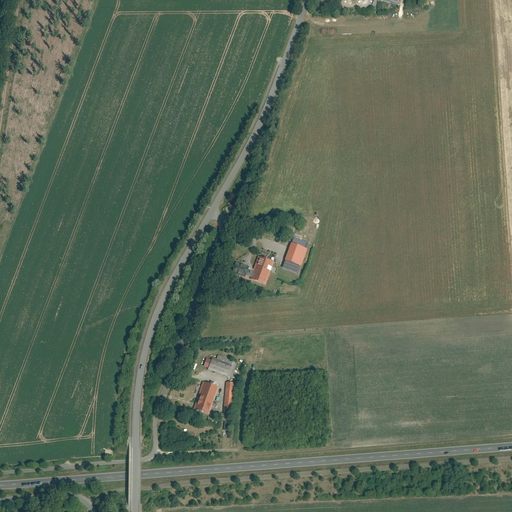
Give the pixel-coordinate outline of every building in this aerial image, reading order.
[(293,237),(291,243),(305,248),(308,239),(299,236),(299,239),(293,237)] [(291,243),(290,243),(282,267),(299,273),(307,249),(305,248),(291,243)] [(273,262),(258,257),(252,272),(250,277),(250,279),(265,285),(270,271),(272,267),(273,262)] [(247,268),(234,263),(231,273),(244,277),(244,275),(246,270),(247,268)] [(207,368),(207,369),(230,378),(235,362),(217,356),(216,359),(211,357),(210,360),(207,368)] [(218,387),(203,381),(192,409),(207,415),(218,387)] [(234,383),(226,383),(223,410),(232,411),(234,383)]
